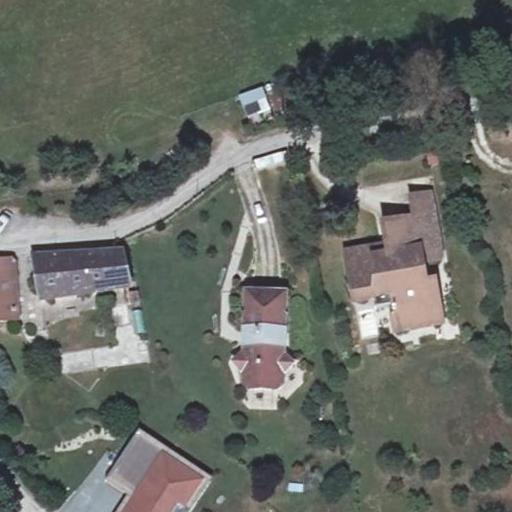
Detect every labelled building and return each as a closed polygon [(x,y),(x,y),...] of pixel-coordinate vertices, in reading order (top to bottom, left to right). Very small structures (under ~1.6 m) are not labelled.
[(263,88),(238,96),(246,121),(271,112),(263,88)] [(431,195),(416,198),(420,219),(435,216),(431,195)] [(382,247),(347,253),(356,303),(377,300),(375,310),(392,307),(397,330),(443,323),(440,309),(434,300),(428,292),(425,290),(422,290),(426,283),(423,262),(439,259),(442,255),(435,216),(420,219),(385,225),(389,246),(391,257),(381,258),(382,247)] [(122,255),(36,257),(39,301),(128,289),(122,255)] [(0,320),(17,320),(13,260),(0,261),(0,320)] [(245,355),(236,363),(244,372),(243,382),(250,390),(277,390),(284,383),(284,374),(293,365),(285,357),(285,345),(283,345),(283,334),(285,334),(286,317),(282,313),(286,309),(287,293),(279,293),(279,299),(254,298),(254,292),(247,292),(246,308),(250,312),(246,316),(245,332),(254,332),(253,343),(245,343),(245,355)] [(245,332),(245,343),(253,343),(254,332),(245,332)] [(109,476),(135,494),(123,511),(172,511),(178,504),(186,509),(206,480),(138,434),(109,476)] [(24,451),(16,457),(23,464),(30,459),(24,451)]
